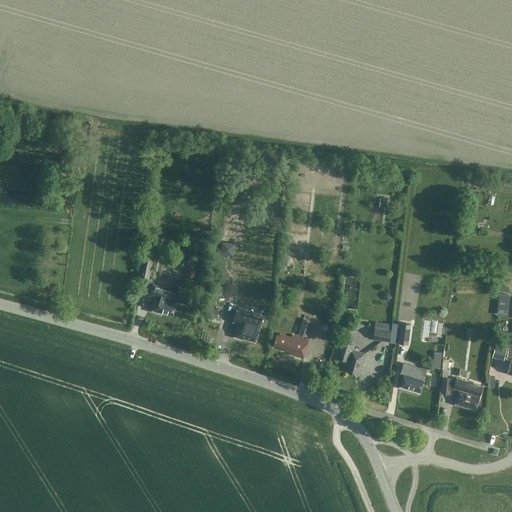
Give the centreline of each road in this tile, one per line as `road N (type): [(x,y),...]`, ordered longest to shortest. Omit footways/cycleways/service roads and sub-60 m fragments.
road 1 (unclassified): [(380,470),(353,422),(322,403),(0,305)]
road 2 (unclassified): [(511,459),(472,469),(420,458),(380,470)]
